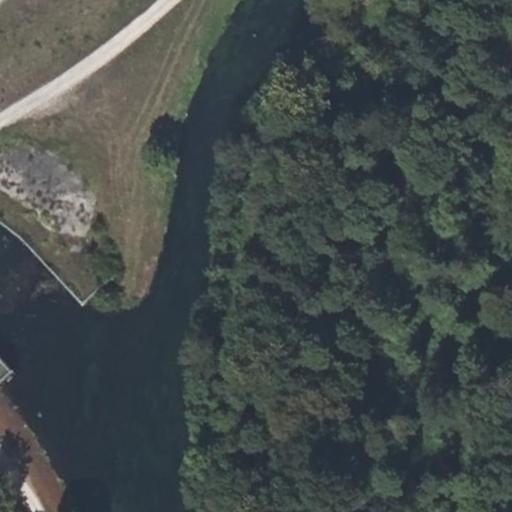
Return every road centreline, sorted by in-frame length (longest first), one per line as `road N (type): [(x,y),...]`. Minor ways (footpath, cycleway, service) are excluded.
road 1 (track): [(448,0),(370,67),(325,134),(276,279),(254,425),(254,511)]
road 2 (track): [(0,119),(161,0)]
